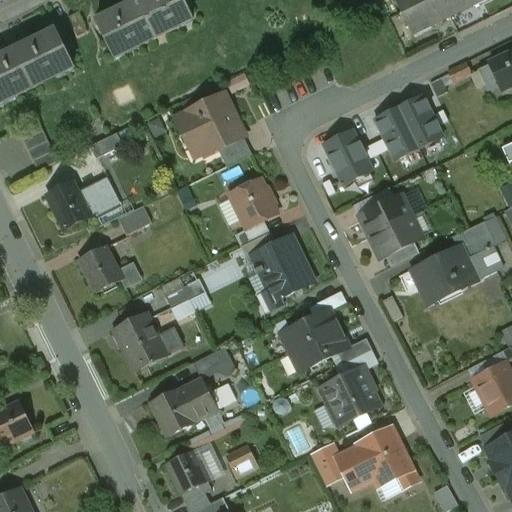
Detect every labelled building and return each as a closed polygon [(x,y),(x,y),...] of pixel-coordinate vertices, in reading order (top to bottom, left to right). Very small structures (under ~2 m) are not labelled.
[(129,6),(95,22),(112,58),(192,20),(182,0),(142,0),(141,1),(140,0),(134,0),(128,3),(129,6)] [(394,0),(412,37),(414,36),(413,35),(485,0),(394,0)] [(86,33),(77,13),(66,18),(76,37),(86,33)] [(54,33),(0,59),(0,100),(11,95),(12,98),(54,77),(53,75),(70,67),(71,69),(72,69),(54,33)] [(511,53),(488,65),(495,79),(501,92),(511,86),(511,53)] [(465,65),(446,74),(452,85),(471,75),(465,65)] [(489,67),(478,72),(485,84),(495,79),(489,67)] [(222,97),(185,114),(185,115),(175,120),(181,133),(179,140),(182,146),(189,149),(199,143),(206,156),(217,151),(241,139),(240,138),(242,137),(222,97)] [(36,121),(17,131),(36,172),(57,163),(36,121)] [(115,135),(88,148),(95,160),(121,147),(115,135)] [(241,139),(217,151),(225,168),(251,156),(242,137),(240,138),(241,139)] [(106,179),(82,191),(95,217),(90,219),(90,220),(96,217),(93,211),(116,199),(106,179)] [(260,181),(228,197),(245,232),(277,216),(271,205),(274,204),(268,192),(266,193),(260,181)] [(511,182),(500,189),(506,201),(510,210),(511,209),(511,182)] [(72,185),(46,198),(63,233),(90,219),(95,217),(82,191),(77,194),(72,185)] [(401,197),(358,218),(369,240),(412,219),(401,197)] [(190,198),(180,203),(184,212),(195,206),(190,198)] [(116,199),(93,211),(96,217),(101,228),(124,216),(116,199)] [(506,201),(502,203),(506,212),(510,210),(506,201)] [(142,209),(117,221),(125,238),(150,225),(142,209)] [(412,219),(369,240),(379,261),(422,240),(412,219)] [(484,224),(461,235),(466,246),(466,247),(472,244),(477,256),(492,249),(495,247),(484,224)] [(271,235),(241,249),(247,262),(258,257),(257,255),(275,246),(271,235)] [(275,246),(257,255),(258,257),(263,269),(254,273),(255,277),(259,275),(268,292),(256,298),(265,317),(285,307),(281,300),(314,284),(291,238),(275,246)] [(492,249),(477,256),(472,244),(466,247),(466,246),(461,248),(477,282),(502,270),(492,249)] [(461,248),(410,273),(427,308),(478,283),(477,282),(461,248)] [(104,249),(78,262),(95,295),(121,282),(104,249)] [(188,287),(165,298),(171,311),(194,299),(188,287)] [(392,298),(382,303),(392,323),(402,318),(392,298)] [(330,312),(280,337),(289,356),(339,331),(330,312)] [(146,318),(115,334),(134,372),(165,356),(182,347),(173,330),(156,339),(146,318)] [(339,331),(289,356),(298,374),(348,350),(339,331)] [(225,350),(193,366),(199,378),(231,362),(225,350)] [(511,362),(511,353),(510,350),(500,356),(505,366),(505,365),(511,362)] [(371,353),(353,361),(358,372),(360,371),(361,374),(377,366),(371,353)] [(500,356),(469,372),(475,382),(505,366),(500,356)] [(353,361),(339,368),(344,379),(358,372),(353,361)] [(475,382),(473,383),(490,417),(511,405),(511,378),(505,365),(505,366),(475,382)] [(344,379),(322,390),(322,391),(319,392),(326,407),(329,405),(340,428),(380,408),(373,393),(371,394),(361,374),(360,371),(358,372),(344,379)] [(202,383),(179,395),(178,392),(151,406),(168,440),(195,426),(194,424),(217,412),(202,383)] [(19,404),(0,413),(0,450),(34,434),(19,404)] [(462,426),(453,432),(462,444),(471,438),(462,426)] [(420,479),(398,433),(335,464),(352,501),(373,491),(378,500),(420,479)] [(511,437),(486,451),(496,470),(494,471),(497,477),(511,469),(511,437)] [(247,449),(227,459),(234,472),(253,463),(247,449)] [(192,455),(166,467),(181,497),(208,485),(212,482),(202,462),(197,465),(192,455)] [(511,469),(497,477),(501,484),(502,483),(511,500),(511,469)] [(208,485),(181,497),(185,505),(205,496),(211,492),(208,485)] [(31,511),(20,490),(0,500),(0,511),(31,511)] [(205,496),(185,505),(188,511),(197,511),(210,506),(205,496)] [(210,506),(197,511),(228,511),(223,500),(210,506)]
